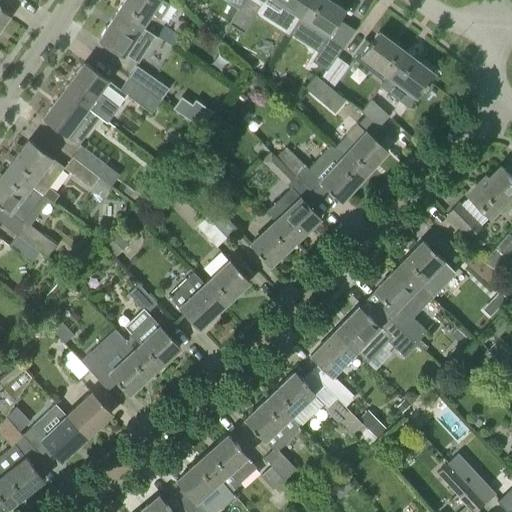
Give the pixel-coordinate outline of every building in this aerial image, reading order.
[(123,0),(116,12),(143,28),(152,14),(160,19),(169,4),(162,0),(123,0)] [(243,33),(260,6),(251,0),(244,0),(229,24),(243,33)] [(271,0),(298,17),(308,0),(271,0)] [(328,0),(308,0),(298,17),(328,36),(344,10),(328,0)] [(0,28),(9,15),(0,8),(0,28)] [(152,34),(143,28),(116,12),(97,41),(123,57),(125,53),(136,60),(143,50),(141,49),(152,34)] [(181,35),(164,25),(157,36),(174,47),(181,35)] [(369,72),(373,67),(387,77),(387,76),(405,52),(378,31),(369,43),(364,39),(350,57),(369,72)] [(433,73),(405,52),(387,76),(387,77),(380,86),(407,107),(415,98),(433,73)] [(331,90),(348,66),(335,56),(319,79),(331,90)] [(118,109),(99,94),(108,81),(84,63),(62,91),(86,109),(97,116),(107,124),(118,109)] [(168,88),(136,66),(128,77),(161,99),(168,88)] [(258,92),(265,85),(253,74),(247,81),(258,92)] [(343,101),(331,90),(319,79),(313,74),(304,87),(333,112),(343,101)] [(161,99),(128,77),(127,76),(119,88),(153,111),(161,99)] [(42,118),(67,137),(76,144),(97,116),(86,109),(62,91),(42,118)] [(192,103),(181,96),(173,108),(201,128),(213,111),(195,99),(192,103)] [(378,128),(389,116),(370,99),(360,111),(378,128)] [(364,129),(363,130),(355,123),(345,135),(352,142),(340,155),(341,156),(363,176),(387,150),(378,142),(371,135),(364,129)] [(386,134),(378,128),(371,135),(378,142),(386,134)] [(61,165),(52,159),(28,140),(7,168),(29,186),(40,194),(61,165)] [(318,198),(327,189),(340,201),(363,176),(341,156),(340,155),(329,145),(308,168),(304,165),(303,166),(284,148),(276,156),(318,198)] [(118,175),(80,146),(72,157),(111,186),(118,175)] [(272,220),(293,242),(320,218),(310,206),(318,198),(276,156),(267,148),(258,157),(285,185),(287,183),(291,187),(265,210),(273,219),(272,220)] [(72,157),(63,168),(102,198),(111,186),(72,157)] [(511,192),(511,177),(500,166),(489,177),(487,175),(467,195),(488,217),(511,192)] [(0,177),(0,206),(10,214),(21,223),(42,195),(40,194),(29,186),(7,168),(0,177)] [(196,225),(216,247),(225,238),(205,216),(179,188),(165,201),(192,229),(196,225)] [(225,238),(235,228),(215,207),(205,216),(225,238)] [(269,265),(293,242),(272,220),(248,243),(269,265)] [(55,245),(25,222),(16,235),(38,251),(46,258),(55,245)] [(104,245),(115,256),(128,243),(117,232),(104,245)] [(511,249),(511,236),(509,233),(483,262),(493,269),(504,257),(505,257),(511,249)] [(16,235),(8,245),(30,262),(38,251),(16,235)] [(421,240),(397,265),(420,286),(444,262),(421,240)] [(461,262),(472,270),(479,260),(468,252),(461,262)] [(202,283),(223,306),(249,281),(228,259),(202,283)] [(420,286),(397,265),(372,290),(393,310),(386,317),(414,343),(419,338),(426,331),(412,317),(431,297),(420,286)] [(71,279),(62,271),(54,281),(63,288),(71,279)] [(192,272),(167,296),(198,329),(223,306),(202,283),(192,272)] [(146,313),(156,304),(137,283),(127,293),(146,313)] [(493,297),(501,304),(507,298),(499,290),(493,297)] [(40,319),(64,344),(73,336),(56,317),(61,312),(54,305),(40,319)] [(333,330),(355,352),(356,352),(366,362),(387,341),(403,356),(414,344),(414,343),(386,317),(378,325),(357,306),(333,330)] [(179,347),(158,324),(149,315),(124,339),(154,370),(179,347)] [(506,325),(499,319),(490,328),(497,335),(506,325)] [(355,352),(333,330),(309,355),(318,364),(310,372),(345,406),(354,396),(332,376),(355,352)] [(128,394),(154,370),(124,339),(100,363),(108,371),(107,372),(128,394)] [(510,352),(496,340),(486,350),(499,363),(510,352)] [(60,361),(78,380),(88,370),(70,351),(60,361)] [(0,379),(0,384),(15,401),(31,377),(18,365),(0,379)] [(345,406),(310,372),(302,380),(293,371),(268,395),(300,428),(322,406),(350,435),(361,423),(352,414),(345,406)] [(446,387),(447,381),(442,376),(434,384),(442,392),(446,387)] [(66,413),(87,436),(111,413),(90,391),(66,413)] [(405,392),(401,397),(408,405),(414,398),(414,395),(412,394),(411,392),(408,392),(405,392)] [(265,441),(272,449),(275,451),(277,450),(300,428),(268,395),(243,419),(264,442),(265,441)] [(407,405),(402,400),(395,407),(400,412),(407,405)] [(385,428),(368,410),(358,419),(375,437),(385,428)] [(87,436),(66,413),(41,436),(31,426),(22,434),(23,436),(44,461),(53,453),(60,461),(87,436)] [(229,473),(246,457),(227,434),(201,457),(231,491),(239,484),(229,473)] [(43,480),(35,470),(44,461),(23,436),(0,455),(0,480),(16,501),(43,480)] [(264,457),(272,465),(284,479),(295,468),(277,450),(275,451),(272,449),(264,457)] [(456,454),(447,462),(484,503),(486,505),(496,496),(482,482),(456,454)] [(231,492),(231,491),(201,457),(175,480),(195,503),(221,481),(231,492)] [(466,505),(470,510),(472,511),(474,511),(484,503),(447,462),(435,474),(450,490),(465,506),(466,505)] [(293,488),(284,479),(272,465),(261,474),(282,497),(293,488)] [(0,511),(2,511),(16,501),(0,480),(0,511)] [(511,511),(511,485),(496,501),(506,511),(511,511)] [(137,511),(184,511),(171,497),(165,502),(158,495),(137,511)]
